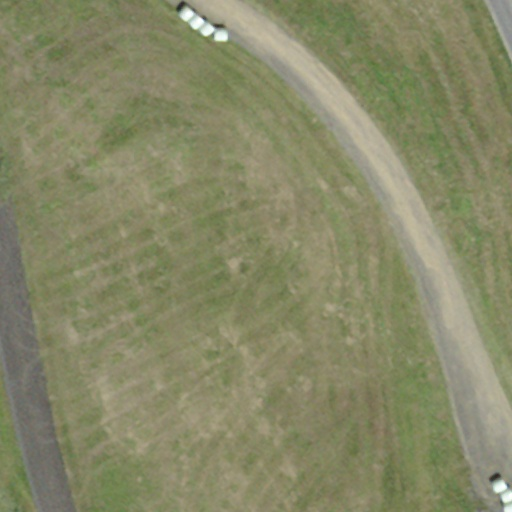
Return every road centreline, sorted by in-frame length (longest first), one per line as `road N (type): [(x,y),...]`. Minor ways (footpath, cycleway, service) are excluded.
road 1 (track): [(200,0),(317,85),(359,137),(406,208),(494,442),(511,465)]
road 2 (track): [(62,511),(0,254)]
